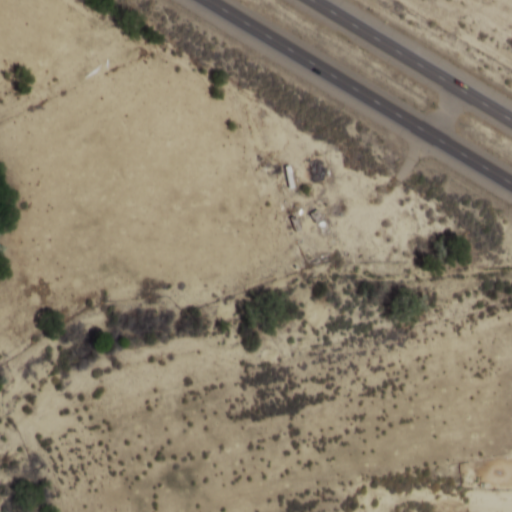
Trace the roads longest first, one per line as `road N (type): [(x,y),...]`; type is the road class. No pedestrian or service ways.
road 1 (trunk): [(203,0),(511,187)]
road 2 (trunk): [(511,123),(308,0)]
